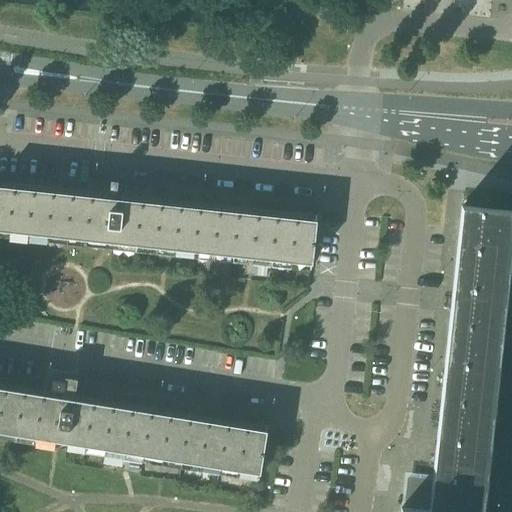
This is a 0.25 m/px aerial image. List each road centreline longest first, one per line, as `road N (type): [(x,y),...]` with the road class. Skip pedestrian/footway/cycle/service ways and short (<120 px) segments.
road 1 (unclassified): [(359,108),(0,71)]
road 2 (residential): [(355,182),(0,147)]
road 3 (residential): [(330,396),(0,344)]
road 4 (residential): [(359,108),(362,47),(371,31),(389,22),(496,29),(511,23)]
road 5 (residential): [(410,293),(416,203),(398,188),(355,182)]
road 6 (unclassified): [(359,108),(445,135),(511,142)]
road 7 (unclassified): [(511,109),(359,108)]
road 8 (residential): [(374,437),(398,395),(410,293)]
road 9 (residential): [(298,511),(311,421),(330,396)]
